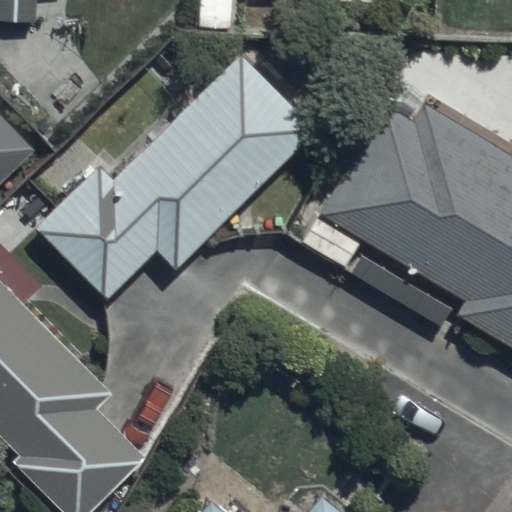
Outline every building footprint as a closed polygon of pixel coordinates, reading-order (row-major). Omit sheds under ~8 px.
[(98,164),(31,226),(104,305),(158,255),(170,268),(315,134),(242,56),(110,177),(98,164)] [(341,268),(357,242),(464,303),(457,315),(509,348),(511,349),(511,151),(510,154),(427,100),(412,123),(385,105),(298,240),(341,268)] [(0,181),(35,149),(0,111),(0,181)] [(0,279),(0,438),(16,455),(7,464),(53,511),(86,511),(142,457),(97,411),(113,395),(0,279)] [(221,511),(209,503),(201,511),(339,511),(321,497),(309,511),(221,511)]
